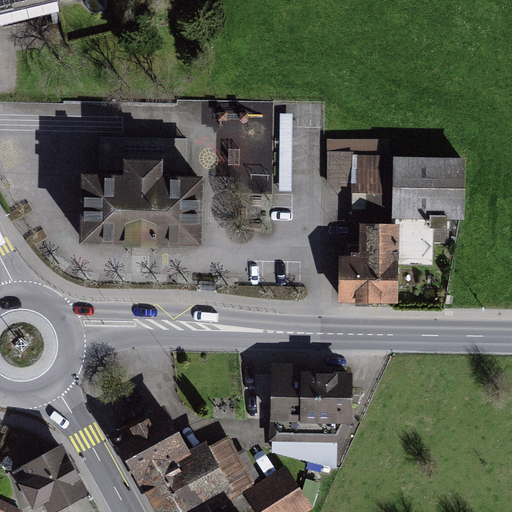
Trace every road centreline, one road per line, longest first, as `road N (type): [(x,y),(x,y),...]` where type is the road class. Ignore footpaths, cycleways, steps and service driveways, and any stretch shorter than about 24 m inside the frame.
road 1 (secondary): [(67,320),(511,337)]
road 2 (secondary): [(126,511),(52,384)]
